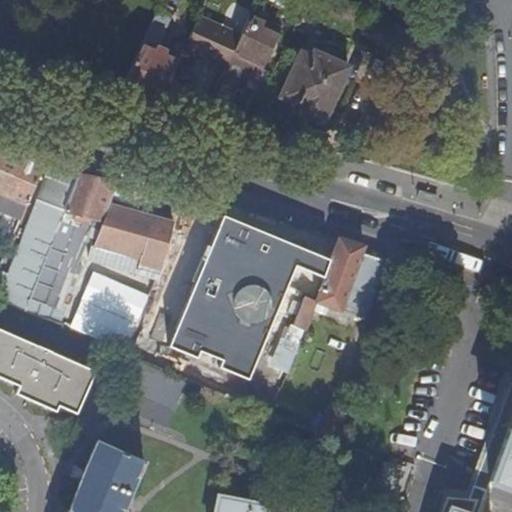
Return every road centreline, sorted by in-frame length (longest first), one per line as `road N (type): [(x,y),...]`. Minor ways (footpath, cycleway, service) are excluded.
road 1 (secondary): [(0,109),(285,186)]
road 2 (residential): [(495,235),(511,129),(499,0)]
road 3 (secondary): [(285,186),(356,223),(487,268)]
road 4 (secondary): [(495,235),(285,186)]
road 5 (residential): [(384,511),(256,460)]
road 6 (residential): [(467,347),(428,467)]
